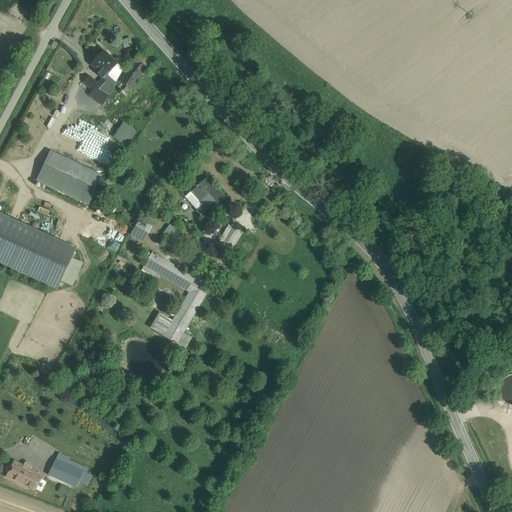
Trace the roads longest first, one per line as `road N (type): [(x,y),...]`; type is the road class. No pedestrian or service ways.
road 1 (secondary): [(496,511),(377,254),(284,168),(128,0)]
road 2 (track): [(51,30),(74,41),(87,70),(35,167),(0,165)]
road 3 (residential): [(67,0),(0,126)]
